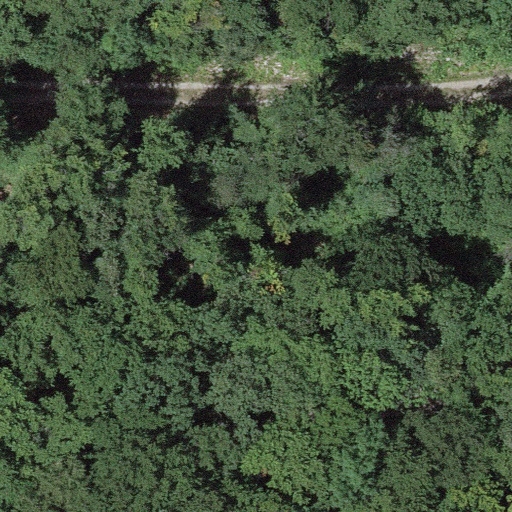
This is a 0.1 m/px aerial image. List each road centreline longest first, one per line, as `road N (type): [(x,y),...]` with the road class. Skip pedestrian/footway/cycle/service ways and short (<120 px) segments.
road 1 (track): [(0,497),(435,398),(511,372)]
road 2 (track): [(0,88),(475,91),(511,83)]
